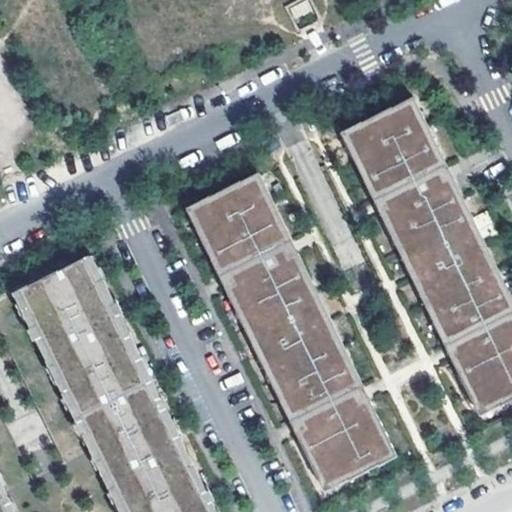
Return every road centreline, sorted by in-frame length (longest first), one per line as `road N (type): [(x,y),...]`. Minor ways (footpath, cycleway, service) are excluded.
road 1 (residential): [(109,178),(448,10)]
road 2 (residential): [(109,178),(271,511)]
road 3 (residential): [(0,71),(151,0)]
road 4 (residential): [(448,10),(511,137)]
road 5 (residential): [(0,232),(109,178)]
